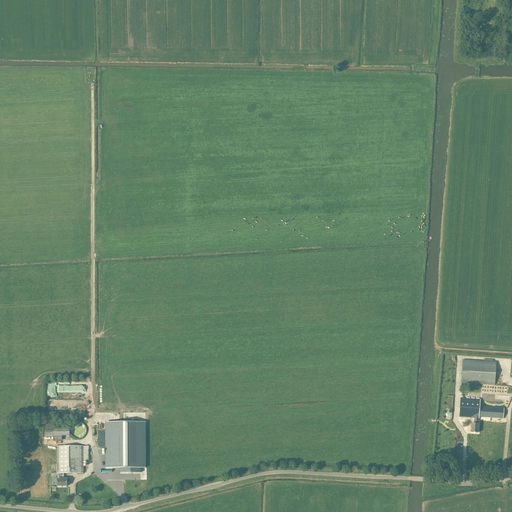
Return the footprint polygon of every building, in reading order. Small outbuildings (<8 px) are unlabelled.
[(462,360),(461,383),(495,386),(496,362),(462,360)] [(48,400),(48,409),(64,409),(64,406),(67,406),(67,408),(70,408),(70,401),(81,401),(81,393),(71,393),(71,389),(66,389),(66,393),(63,393),(63,400),(48,400)] [(478,424),(479,417),(503,418),(504,408),(479,406),(480,399),(480,392),(461,391),(460,398),(459,417),(474,418),(474,424),(471,423),(471,432),(478,433),(478,424)] [(69,423),(44,423),(45,437),(53,437),(53,441),(62,441),(62,436),(70,436),(69,423)] [(145,423),(106,423),(106,468),(121,468),(121,473),(140,473),(140,468),(145,468),(145,423)] [(59,474),(59,479),(64,479),(64,474),(83,473),(83,461),(88,461),(88,447),(84,447),(84,446),(57,447),(57,474),(59,474)]
